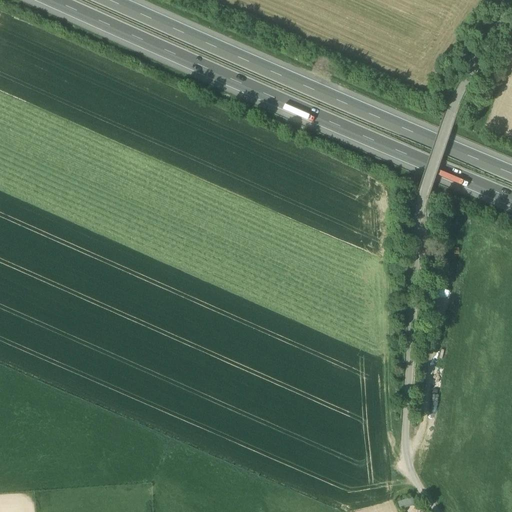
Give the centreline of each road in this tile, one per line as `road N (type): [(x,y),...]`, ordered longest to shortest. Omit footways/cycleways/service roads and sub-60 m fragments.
road 1 (unclassified): [(509,0),(457,98),(421,203),(405,464),(435,511)]
road 2 (motorway): [(52,0),(511,197)]
road 3 (motorway): [(511,173),(108,0)]
